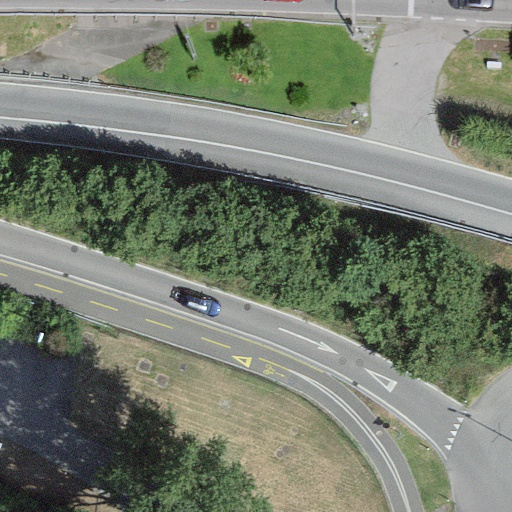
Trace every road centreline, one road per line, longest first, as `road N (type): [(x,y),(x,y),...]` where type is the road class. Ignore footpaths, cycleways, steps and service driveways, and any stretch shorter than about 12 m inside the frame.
road 1 (primary): [(0,241),(335,355),(455,429),(486,479)]
road 2 (trunk): [(0,106),(200,130),(511,202)]
